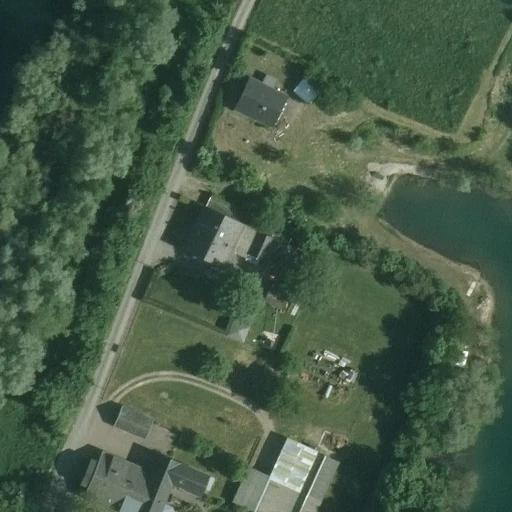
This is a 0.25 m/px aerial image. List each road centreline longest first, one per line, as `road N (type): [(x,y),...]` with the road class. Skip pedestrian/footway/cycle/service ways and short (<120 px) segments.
road 1 (unclassified): [(250,0),(52,511)]
road 2 (track): [(351,155),(461,164),(491,151),(511,119)]
